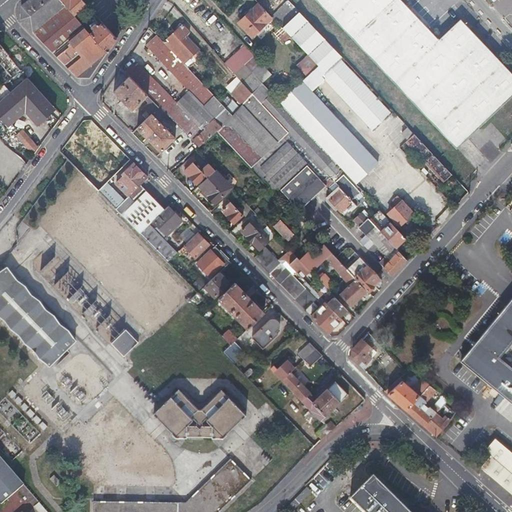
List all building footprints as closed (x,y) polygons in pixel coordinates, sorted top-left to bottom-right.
[(90,34),(74,15),(60,0),(29,0),(22,6),(21,20),(78,78),(90,78),(107,53),(90,34)] [(60,0),(74,15),(86,4),(82,0),(73,0),(72,1),(71,0),(60,0)] [(92,0),(82,0),(86,4),(93,12),(99,18),(102,22),(107,17),(92,0)] [(314,0),(458,150),(511,98),(511,73),(461,20),(439,40),(400,0),(314,0)] [(282,28),(299,12),(289,1),(272,17),(273,18),(281,27),(282,28)] [(273,18),(272,17),(259,3),(238,23),(251,37),(273,18)] [(93,31),(90,34),(107,53),(117,39),(103,23),(100,25),(97,20),(99,18),(93,12),(86,18),(91,24),(89,27),(93,31)] [(318,66),(316,67),(315,69),(374,131),(392,115),(341,60),(342,58),(299,12),(282,28),(291,37),(318,66)] [(282,28),(281,27),(271,36),(276,41),(277,39),(282,45),(291,37),(282,28)] [(184,47),(189,42),(194,37),(187,30),(170,46),(182,58),(189,52),(184,47)] [(232,115),(219,101),(157,34),(146,45),(188,90),(176,102),(196,124),(204,129),(215,119),(221,126),(232,115)] [(129,76),(160,107),(188,137),(198,148),(217,131),(221,126),(215,119),(204,129),(196,124),(176,102),(138,63),(127,74),(129,76)] [(295,75),(301,81),(313,71),(307,64),(295,75)] [(151,116),(152,115),(160,107),(129,76),(114,91),(133,111),(135,109),(137,111),(139,108),(138,106),(146,98),(150,102),(143,108),(151,116)] [(0,117),(11,130),(13,127),(11,124),(26,111),(37,124),(51,112),(24,82),(12,93),(4,85),(0,88),(0,117)] [(302,82),(291,92),(280,103),(356,184),(379,163),(302,82)] [(251,94),(288,133),(334,182),(344,173),(272,96),(273,95),(262,83),(251,94)] [(221,126),(217,131),(251,168),(262,158),(267,153),(277,144),(288,133),(251,94),(241,106),(232,115),(221,126)] [(175,139),(152,115),(151,116),(138,129),(161,152),(175,139)] [(91,144),(103,132),(91,120),(83,120),(77,129),(91,144)] [(363,123),(358,129),(383,151),(388,146),(363,123)] [(402,134),(409,140),(414,134),(408,128),(402,134)] [(31,151),(34,149),(36,146),(22,129),(17,134),(31,151)] [(91,144),(77,129),(60,151),(76,167),(83,161),(95,148),(91,144)] [(277,144),(267,153),(310,199),(325,184),(329,187),(334,182),(288,133),(277,144)] [(414,134),(409,140),(407,141),(445,181),(452,174),(414,134)] [(0,181),(4,187),(28,166),(1,137),(0,137),(0,181)] [(100,191),(105,186),(130,160),(117,146),(93,170),(83,161),(76,167),(100,191)] [(267,153),(262,158),(251,168),(294,213),(310,199),(267,153)] [(200,186),(215,171),(209,164),(202,171),(190,158),(184,163),(189,168),(186,170),(196,181),(187,190),(192,194),(200,186)] [(413,162),(438,189),(441,186),(415,160),(413,162)] [(133,163),(130,166),(128,169),(128,173),(117,185),(129,197),(141,185),(148,178),(133,163)] [(215,171),(200,186),(216,204),(232,189),(215,171)] [(124,217),(148,193),(141,185),(129,197),(122,204),(117,209),(124,217)] [(122,204),(105,186),(100,191),(117,209),(122,204)] [(338,207),(341,211),(345,215),(351,210),(356,206),(338,187),(328,196),(327,201),(335,210),(338,207)] [(154,221),(165,210),(148,193),(124,217),(141,234),(146,229),(155,238),(159,233),(151,225),(154,221)] [(389,214),(395,220),(400,226),(415,212),(400,196),(395,200),(399,205),(389,214)] [(223,211),(235,223),(243,215),(229,201),(226,203),(228,205),(223,211)] [(169,206),(165,210),(154,221),(167,235),(182,220),(169,206)] [(249,220),(248,222),(246,223),(248,225),(242,232),(260,251),(269,243),(285,260),(293,252),(253,211),(246,218),(249,220)] [(295,248),(298,245),(301,242),(281,219),(274,226),(295,248)] [(395,248),(381,232),(369,219),(360,227),(387,256),(381,262),(385,266),(384,267),(393,276),(407,260),(395,248)] [(381,232),(395,248),(406,238),(392,222),(381,232)] [(187,242),(196,234),(189,226),(180,234),(187,242)] [(184,246),(190,252),(196,257),(209,244),(197,233),(184,246)] [(168,262),(173,258),(161,245),(156,250),(168,262)] [(355,278),(332,254),(323,245),(313,254),(309,250),(299,260),(310,271),(325,257),(350,284),(339,294),(352,307),(368,292),(355,278)] [(218,270),(219,271),(220,272),(230,262),(215,246),(197,264),(210,277),(218,270)] [(305,310),(311,305),(317,299),(267,249),(256,259),(305,310)] [(307,275),(310,271),(299,260),(297,257),(289,265),(297,273),(301,269),(307,275)] [(368,266),(355,278),(368,292),(381,280),(368,266)] [(0,313),(7,318),(12,328),(21,334),(26,343),(35,349),(39,359),(43,361),(48,365),(49,366),(74,344),(73,343),(68,334),(59,328),(55,318),(46,312),(41,303),(32,297),(27,287),(18,282),(10,268),(0,275),(0,313)] [(228,283),(223,278),(219,274),(205,287),(214,297),(228,283)] [(235,283),(219,299),(248,329),(264,313),(235,283)] [(198,294),(194,298),(190,302),(194,305),(202,297),(198,294)] [(334,297),(326,304),(339,319),(343,315),(348,311),(334,297)] [(511,404),(511,298),(460,362),(511,404)] [(339,319),(326,304),(325,303),(311,316),(328,334),(341,321),(339,319)] [(222,336),(227,331),(207,310),(203,315),(222,336)] [(278,321),(277,320),(275,319),(272,320),(271,320),(269,321),(252,337),(263,348),(278,334),(276,332),(279,328),(280,327),(280,325),(280,324),(279,322),(278,321)] [(139,341),(126,328),(122,332),(112,342),(124,355),(139,341)] [(222,336),(231,345),(234,342),(237,340),(228,330),(227,331),(222,336)] [(371,349),(361,340),(350,351),(351,358),(358,364),(361,361),(365,365),(371,358),(367,354),(371,349)] [(234,342),(231,345),(224,352),(234,363),(244,353),(234,342)] [(304,359),(315,348),(309,342),(298,353),(304,359)] [(304,359),(307,363),(311,366),(322,356),(315,348),(304,359)] [(282,380),(291,372),(295,368),(287,360),(275,372),(282,380)] [(320,420),(321,421),(348,394),(334,380),(316,398),(291,372),(282,380),(310,409),(305,415),(314,425),(320,420)] [(418,386),(423,390),(428,385),(422,380),(418,386)] [(388,394),(406,410),(419,396),(402,381),(395,386),(388,394)] [(419,396),(406,410),(424,426),(433,414),(437,410),(435,408),(433,406),(431,408),(428,406),(424,411),(419,407),(434,390),(428,385),(423,390),(419,396)] [(222,389),(213,398),(204,407),(198,407),(180,387),(169,397),(167,394),(155,405),(158,408),(155,411),(176,434),(225,434),(246,413),(243,410),(247,406),(241,399),(237,403),(233,400),(222,389)] [(445,400),(443,398),(441,396),(436,403),(440,407),(445,400)] [(433,414),(424,426),(435,436),(449,419),(443,415),(439,419),(433,414)] [(330,431),(327,428),(324,425),(315,434),(321,440),(330,431)] [(511,452),(495,439),(484,451),(490,457),(480,468),(511,495),(511,452)] [(0,503),(1,505),(12,495),(24,485),(0,457),(0,503)] [(229,457),(185,500),(92,501),(92,511),(218,511),(251,480),(229,457)] [(412,511),(374,473),(351,497),(365,511),(412,511)] [(295,501),(299,506),(315,490),(311,485),(295,501)] [(39,511),(48,511),(39,502),(34,506),(39,511)]
